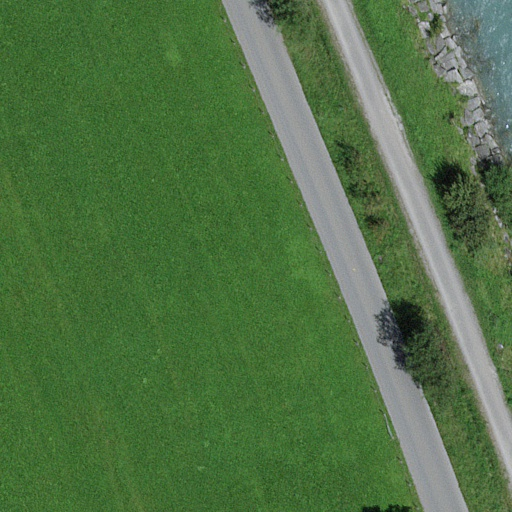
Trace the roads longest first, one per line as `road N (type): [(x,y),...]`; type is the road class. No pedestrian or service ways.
road 1 (unclassified): [(445,511),(243,0)]
road 2 (track): [(511,448),(335,0)]
